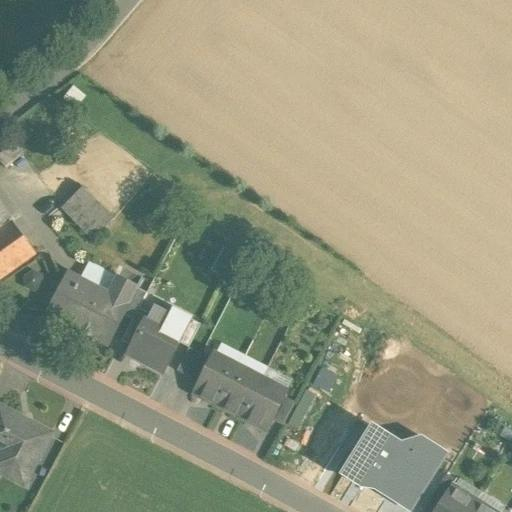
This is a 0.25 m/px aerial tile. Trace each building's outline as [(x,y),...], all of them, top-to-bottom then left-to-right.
[(11,144),(0,153),(0,162),(5,169),(21,156),(11,144)] [(62,211),(93,241),(113,219),(82,189),(62,211)] [(0,278),(35,254),(0,206),(0,278)] [(213,270),(227,275),(235,252),(220,247),(213,270)] [(108,295),(69,275),(49,315),(106,345),(122,315),(127,305),(108,295)] [(146,294),(117,279),(108,295),(127,305),(122,315),(132,321),(138,309),(146,294)] [(43,284),(35,290),(35,301),(44,305),(54,297),(54,289),(43,284)] [(132,321),(121,342),(132,347),(146,320),(148,321),(150,315),(138,309),(132,321)] [(148,321),(146,320),(132,347),(128,355),(162,373),(180,338),(148,321)] [(335,341),(350,348),(360,327),(344,320),(335,341)] [(213,360),(189,347),(176,371),(201,384),(213,360)] [(262,378),(216,355),(213,360),(201,384),(196,394),(242,418),(262,378)] [(332,388),(337,374),(322,368),(317,383),(332,388)] [(285,390),(262,378),(242,418),(265,430),(270,420),(282,396),(285,390)] [(282,396),(270,420),(282,426),(294,402),(282,396)] [(51,435),(0,408),(0,452),(12,458),(4,474),(24,485),(51,435)] [(446,454),(422,439),(407,463),(393,455),(399,445),(372,428),(342,476),(362,488),(368,479),(376,483),(375,489),(410,511),(446,454)] [(446,474),(431,499),(443,505),(453,488),(455,489),(459,482),(446,474)] [(443,505),(438,511),(470,511),(476,503),(455,489),(453,488),(443,505)] [(491,511),(476,503),(470,511),(491,511)]
